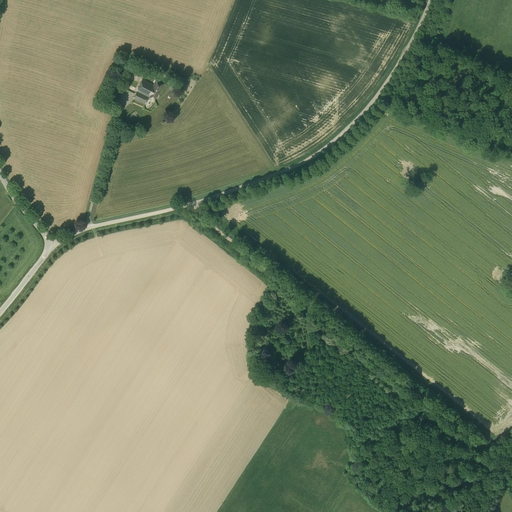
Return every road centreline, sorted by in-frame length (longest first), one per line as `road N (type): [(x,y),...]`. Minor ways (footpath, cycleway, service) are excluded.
road 1 (unclassified): [(53,245),(309,158),(375,98),(430,0)]
road 2 (track): [(511,473),(190,204)]
